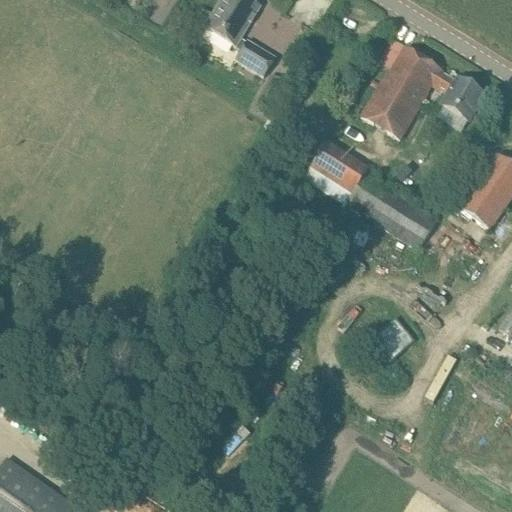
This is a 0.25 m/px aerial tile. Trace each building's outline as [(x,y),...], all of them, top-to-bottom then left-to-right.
[(234,51),(261,9),(246,0),(219,0),(210,16),(204,13),(195,26),(234,51)] [(247,44),(234,65),(263,82),(276,61),(247,44)] [(442,110),(467,125),(483,98),(453,81),(453,82),(436,72),(437,71),(405,52),(387,85),(385,84),(363,122),(401,144),(432,88),(449,97),(442,110)] [(269,80),(254,110),(268,117),(273,119),(288,89),(282,86),(269,80)] [(369,171),(327,144),(302,182),(419,254),(437,222),(367,177),(369,171)] [(474,189),(461,182),(444,206),(492,235),(511,204),(511,170),(494,158),(474,189)] [(511,310),(498,333),(511,341),(511,310)] [(80,511),(7,460),(0,469),(0,511),(80,511)]
